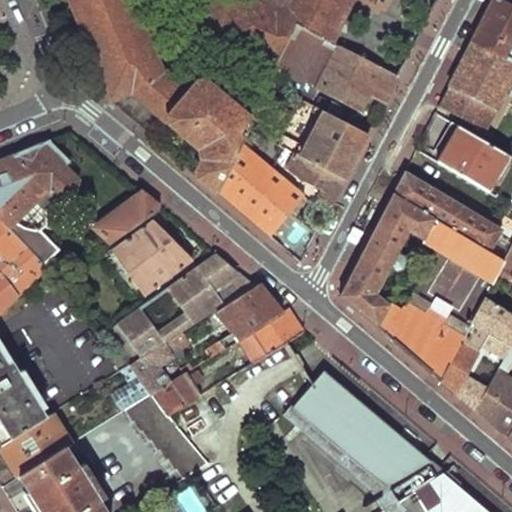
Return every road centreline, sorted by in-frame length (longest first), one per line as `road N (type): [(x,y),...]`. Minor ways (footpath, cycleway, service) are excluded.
road 1 (residential): [(464,0),(308,294)]
road 2 (residential): [(308,294),(62,92)]
road 3 (residential): [(511,468),(308,294)]
